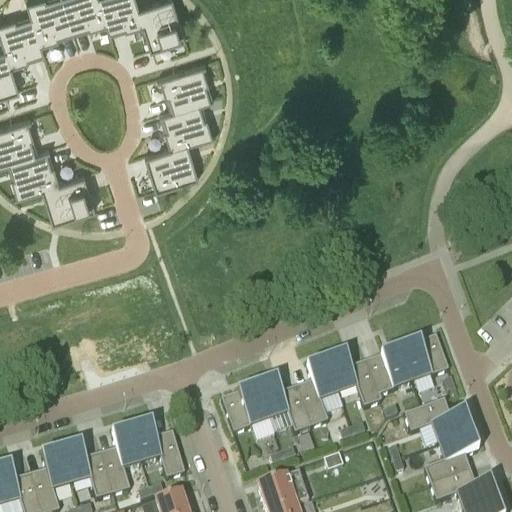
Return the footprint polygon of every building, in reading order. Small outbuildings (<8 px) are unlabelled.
[(35,0),(25,3),(29,15),(29,16),(30,16),(39,45),(40,45),(57,40),(57,39),(57,37),(71,33),(72,35),(72,36),(73,35),(61,0),(35,0)] [(61,0),(73,35),(74,35),(74,34),(73,32),(87,28),(88,30),(105,25),(106,25),(98,0),(61,0)] [(98,0),(106,25),(105,25),(108,36),(110,36),(110,35),(110,33),(124,28),(124,30),(125,31),(142,26),(143,25),(138,10),(138,9),(138,7),(135,0),(98,0)] [(138,9),(138,10),(143,25),(142,26),(149,50),(151,50),(151,47),(165,43),(165,46),(185,40),(172,0),(160,0),(152,3),(153,5),(138,9)] [(0,39),(3,49),(4,52),(5,51),(10,67),(11,66),(28,61),(28,60),(27,59),(41,54),(42,56),(42,57),(44,56),(40,45),(39,45),(30,16),(29,16),(15,21),(14,19),(14,18),(0,22),(0,39)] [(0,97),(2,96),(2,94),(16,89),(16,92),(18,91),(11,66),(10,67),(5,51),(4,52),(0,52),(0,97)] [(204,64),(156,80),(157,82),(160,81),(165,98),(167,97),(172,111),(172,112),(199,104),(199,105),(201,104),(213,100),(212,98),(211,99),(209,99),(205,85),(207,85),(208,84),(202,67),(205,67),(204,64)] [(170,112),(158,116),(159,118),(159,117),(161,117),(166,131),(164,132),(163,132),(166,141),(169,149),(169,150),(185,145),(185,146),(187,145),(215,136),(214,134),(211,135),(206,118),(205,118),(203,119),(199,105),(199,104),(172,112),(172,111),(170,112)] [(29,119),(0,128),(0,166),(6,165),(8,164),(8,163),(35,155),(34,154),(30,140),(32,139),(33,139),(27,122),(30,121),(29,119)] [(169,149),(144,157),(144,158),(147,158),(151,172),(149,172),(155,192),(198,178),(192,159),(189,160),(185,146),(185,145),(169,150),(169,149)] [(35,155),(8,163),(8,164),(13,179),(11,179),(10,179),(16,196),(13,197),(13,199),(41,191),(43,190),(43,189),(58,184),(58,183),(53,166),(52,166),(51,167),(46,152),(48,152),(49,152),(48,150),(36,153),(34,154),(35,155)] [(58,184),(43,189),(43,190),(48,204),(45,205),(51,224),(94,210),(88,191),(86,192),(81,178),(84,177),(83,175),(58,183),(58,184)] [(435,341),(399,354),(411,387),(425,382),(428,381),(429,381),(447,374),(435,341)] [(364,366),(377,400),(378,400),(394,394),(394,393),(411,387),(399,354),(396,355),(364,366)] [(325,365),(337,399),(355,392),(363,412),(380,406),(378,400),(377,400),(364,366),(350,372),(344,358),(330,363),(327,364),(328,364),(325,365)] [(325,365),(305,372),(305,373),(310,386),(310,387),(295,392),(310,432),(313,431),(327,426),(319,405),(337,399),(325,365)] [(449,382),(442,385),(446,396),(454,393),(449,382)] [(286,418),(294,438),(310,432),(295,392),(281,397),(275,383),(273,384),(261,389),(258,389),(259,390),(256,391),(268,424),(286,418)] [(256,391),(220,404),(232,438),(243,434),(251,431),(268,424),(256,391)] [(443,405),(403,420),(410,438),(425,432),(430,430),(436,446),(437,448),(470,436),(469,433),(464,419),(463,416),(449,421),(443,405)] [(394,407),(386,409),(390,421),(398,418),(394,407)] [(133,433),(130,434),(141,468),(159,462),(165,483),(183,478),(171,437),(155,442),(151,428),(133,433)] [(362,443),(358,432),(350,435),(354,446),(362,443)] [(111,440),(110,440),(115,454),(99,459),(112,499),(129,494),(122,473),(141,468),(130,434),(128,435),(119,437),(111,440)] [(350,435),(343,437),(347,449),(354,446),(350,435)] [(471,439),(470,436),(437,448),(443,466),(423,474),(429,490),(469,476),(463,461),(463,460),(477,455),(471,439)] [(63,454),(60,455),(70,489),(88,484),(95,504),(112,499),(99,459),(84,463),(80,449),(77,449),(65,453),(63,454)] [(40,461),(44,475),(29,480),(38,511),(57,511),(52,495),(70,489),(60,455),(57,456),(49,459),(40,461)] [(397,463),(394,455),(383,459),(386,467),(397,463)] [(289,457),(281,460),(285,471),(293,468),(289,457)] [(323,464),(327,475),(343,470),(339,458),(323,464)] [(281,460),(274,462),(278,474),(285,471),(281,460)] [(397,463),(386,467),(389,474),(400,470),(397,463)] [(0,510),(18,505),(20,511),(38,511),(29,480),(14,484),(10,470),(7,471),(0,472),(0,510)] [(469,476),(429,490),(435,507),(455,499),(460,511),(476,511),(495,505),(494,502),(495,502),(488,485),(474,490),(471,481),(470,479),(469,476)] [(307,506),(297,477),(256,491),(263,511),(288,511),(296,510),(307,506)] [(155,488),(147,490),(151,501),(158,499),(155,488)] [(147,490),(140,492),(143,504),(151,501),(147,490)] [(183,511),(179,499),(141,511),(183,511)]
